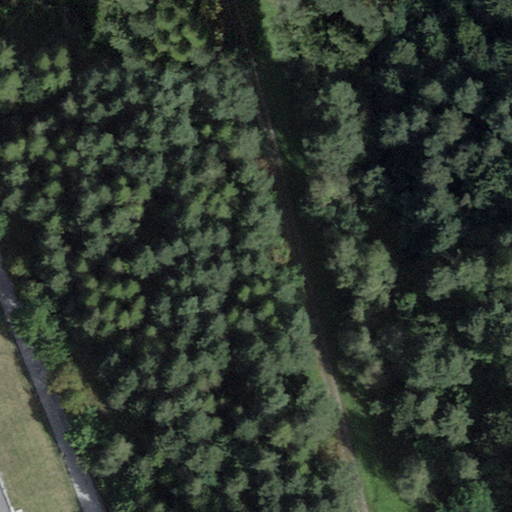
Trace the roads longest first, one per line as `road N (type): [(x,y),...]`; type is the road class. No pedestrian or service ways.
road 1 (track): [(233,0),(357,511)]
road 2 (track): [(92,511),(0,289)]
